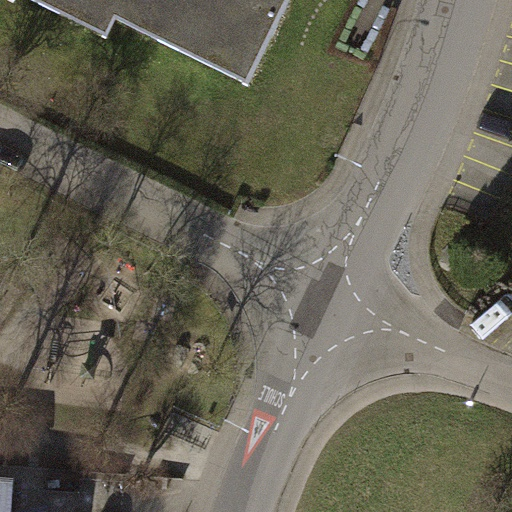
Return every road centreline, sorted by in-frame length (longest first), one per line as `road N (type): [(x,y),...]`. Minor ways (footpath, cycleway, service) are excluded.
road 1 (residential): [(328,299),(0,136)]
road 2 (residential): [(328,299),(453,0)]
road 3 (residential): [(242,511),(328,299)]
road 4 (residential): [(328,299),(511,378)]
